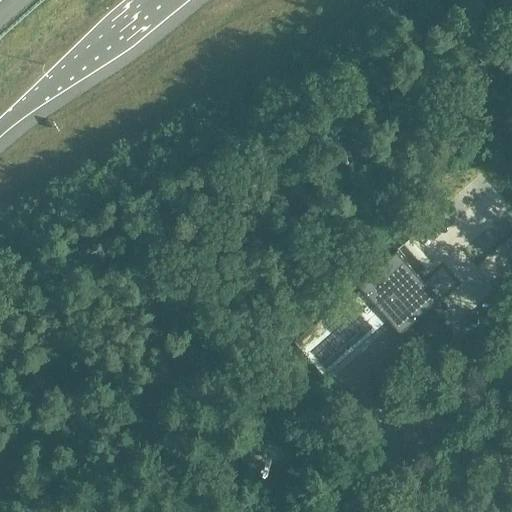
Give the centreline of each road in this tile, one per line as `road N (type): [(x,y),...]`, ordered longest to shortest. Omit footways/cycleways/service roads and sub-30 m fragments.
road 1 (unclassified): [(330,511),(511,364)]
road 2 (motorway): [(0,130),(160,0)]
